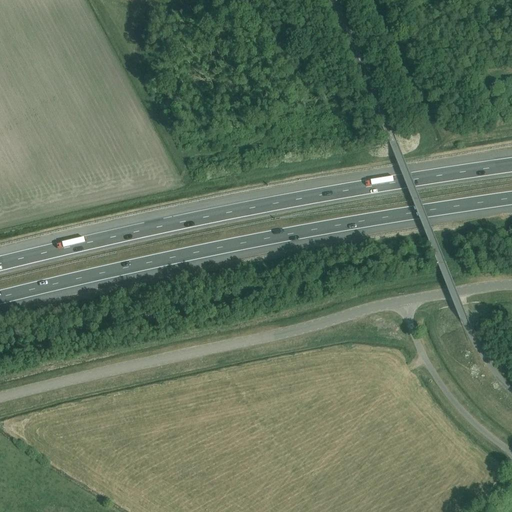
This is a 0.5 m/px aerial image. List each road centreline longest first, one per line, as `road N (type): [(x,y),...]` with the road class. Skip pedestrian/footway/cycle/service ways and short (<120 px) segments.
road 1 (motorway): [(0,298),(207,250),(511,199)]
road 2 (motorway): [(511,165),(356,188),(0,264)]
road 3 (unclassified): [(0,397),(404,300)]
road 4 (unclassified): [(511,452),(439,383),(404,300)]
